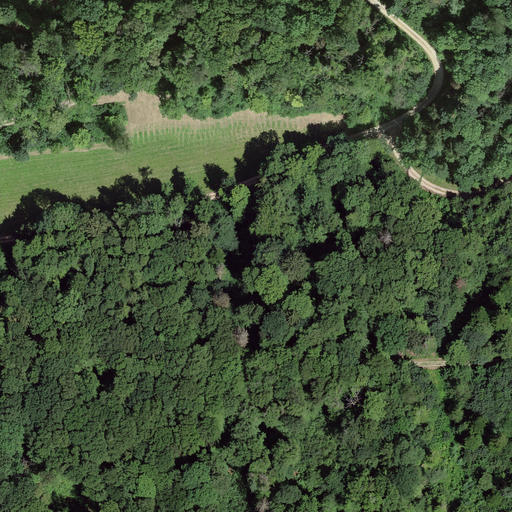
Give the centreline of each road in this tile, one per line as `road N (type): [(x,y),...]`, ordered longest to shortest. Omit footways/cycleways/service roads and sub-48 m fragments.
road 1 (track): [(0,238),(185,203),(407,115),(406,153),(433,189),(477,197),(511,176)]
road 2 (track): [(511,361),(249,360),(0,377)]
road 3 (track): [(0,125),(81,100),(95,84),(84,55),(70,46),(0,25)]
road 4 (track): [(407,115),(432,99),(440,64),(415,29),(370,0)]
